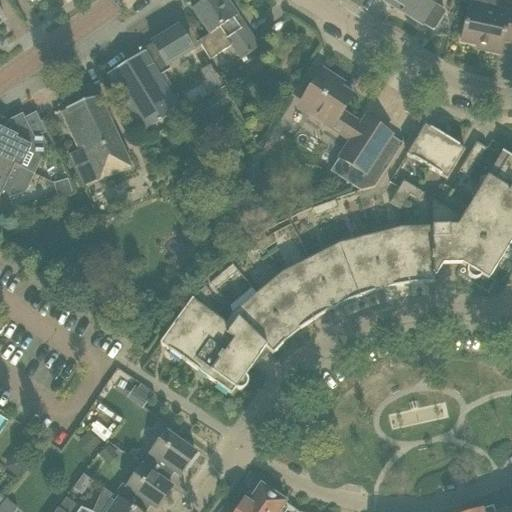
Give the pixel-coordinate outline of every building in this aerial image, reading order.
[(199,41),(201,45),(210,59),(231,46),(241,60),(258,47),(245,27),(241,30),(233,19),(237,16),(225,0),(218,0),(217,0),(206,0),(193,9),(210,34),(199,41)] [(347,0),(347,1),(359,9),(364,0),(347,0)] [(434,5),(437,0),(392,0),(406,8),(402,13),(421,26),(422,24),(432,30),(434,30),(442,18),(445,14),(444,11),(434,5)] [(469,4),(461,42),(485,47),(484,50),(500,54),(503,41),(511,42),(511,13),(498,10),(497,14),(470,8),(470,5),(469,4)] [(225,87),(210,59),(201,45),(193,50),(179,27),(176,29),(175,28),(169,31),(169,33),(152,43),(152,44),(142,50),(144,53),(106,76),(132,119),(131,120),(139,134),(180,110),(161,75),(170,70),(168,64),(189,52),(196,64),(193,66),(210,96),(225,87)] [(344,140),(345,138),(356,122),(343,113),(353,97),(335,85),(338,80),(322,70),(297,109),(344,140)] [(83,188),(132,169),(99,97),(66,110),(81,150),(68,155),(83,188)] [(0,158),(21,169),(29,152),(42,158),(48,147),(41,134),(34,138),(22,114),(8,122),(3,131),(0,128),(0,158)] [(404,144),(392,136),(365,119),(339,159),(331,172),(360,191),(363,190),(375,187),(404,144)] [(426,168),(444,138),(424,126),(406,156),(426,168)] [(447,180),(465,151),(444,138),(426,168),(447,180)] [(469,178),(487,149),(476,143),(459,172),(469,178)] [(511,241),(511,158),(502,152),(501,154),(507,158),(468,221),(432,198),(431,200),(431,230),(432,235),(436,276),(443,265),(462,265),(468,268),(467,271),(467,273),(468,276),(470,278),(472,279),(475,280),(477,279),(480,278),(482,277),(488,281),(511,241)] [(8,196),(21,169),(0,158),(0,215),(14,211),(8,196)] [(68,180),(60,182),(64,196),(72,194),(68,180)] [(399,188),(410,195),(414,188),(403,181),(399,188)] [(64,196),(60,182),(53,184),(57,198),(64,196)] [(399,188),(394,196),(405,203),(410,195),(399,188)] [(414,188),(410,195),(420,202),(425,194),(414,188)] [(405,203),(394,196),(389,204),(400,210),(405,203)] [(323,205),(327,213),(338,209),(335,201),(323,205)] [(327,213),(323,205),(312,209),(315,218),(327,213)] [(350,302),(360,298),(370,294),(380,291),(386,289),(396,287),(400,286),(405,285),(418,284),(427,283),(436,283),(436,276),(432,235),(402,236),(341,251),(285,280),(237,320),(266,348),(272,355),(282,345),(291,337),(301,330),(313,321),(316,319),(324,314),(330,311),(336,308),(350,302)] [(261,242),(266,250),(276,243),(271,235),(261,242)] [(250,249),(250,250),(255,257),(266,250),(261,242),(250,249)] [(223,273),(229,279),(238,272),(232,265),(223,273)] [(229,279),(223,273),(210,284),(216,290),(229,279)] [(211,294),(205,287),(196,296),(201,302),(211,294)] [(247,378),(245,376),(266,348),(237,320),(227,334),(189,306),(193,301),(192,300),(159,345),(231,396),(236,389),(238,390),(241,390),(243,389),(245,388),(247,386),(248,383),(248,381),(247,378)] [(144,404),(150,394),(135,386),(130,396),(144,404)] [(196,454),(165,433),(150,454),(146,451),(137,463),(141,466),(167,484),(175,473),(176,474),(180,469),(184,471),(196,454)] [(113,497),(118,500),(135,511),(146,511),(151,506),(153,507),(156,502),(160,505),(172,488),(167,484),(141,466),(127,487),(122,484),(113,497)] [(278,511),(285,502),(261,485),(248,504),(243,500),(235,511),(278,511)] [(66,499),(59,508),(64,511),(70,511),(75,506),(66,499)] [(135,511),(118,500),(108,511),(90,511),(81,508),(78,511),(135,511)]
